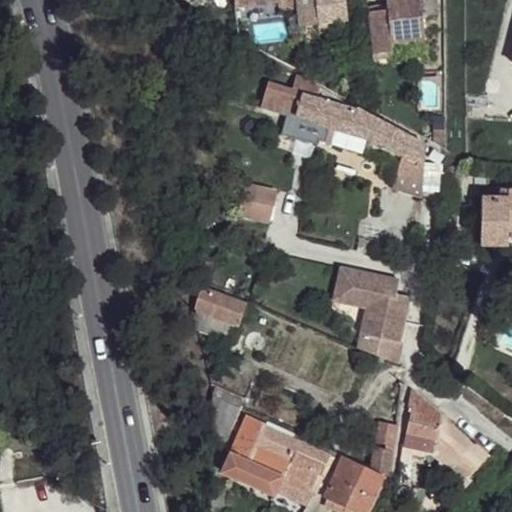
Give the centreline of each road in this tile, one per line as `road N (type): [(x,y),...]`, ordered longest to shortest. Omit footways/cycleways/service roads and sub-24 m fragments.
road 1 (secondary): [(145,511),(43,0)]
road 2 (residential): [(511,445),(418,378),(408,358),(415,324)]
